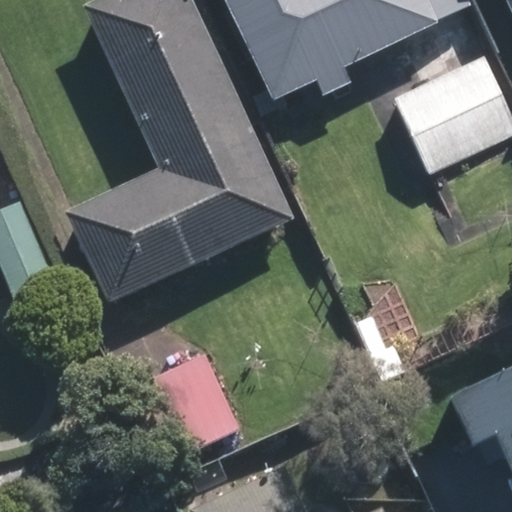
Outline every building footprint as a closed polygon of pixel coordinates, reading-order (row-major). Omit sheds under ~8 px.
[(99,308),(286,224),(185,0),(98,0),(76,10),(150,173),(57,214),(99,308)] [(218,0),(268,105),(310,85),(317,100),(349,86),(342,70),(400,44),(422,89),(392,103),(427,179),(511,140),(511,118),(456,0),(218,0)] [(511,0),(498,0),(511,31),(511,0)] [(58,294),(15,198),(0,204),(0,276),(16,312),(58,294)] [(377,320),(359,328),(382,383),(406,372),(396,347),(390,349),(377,320)] [(236,435),(200,357),(124,391),(158,469),(236,435)] [(511,491),(511,363),(441,395),(464,446),(487,436),(511,491)] [(65,435),(51,417),(26,435),(39,453),(36,456),(54,482),(91,454),(72,429),(65,435)] [(377,511),(298,511),(278,469),(185,511),(379,511),(380,511),(377,511)]
